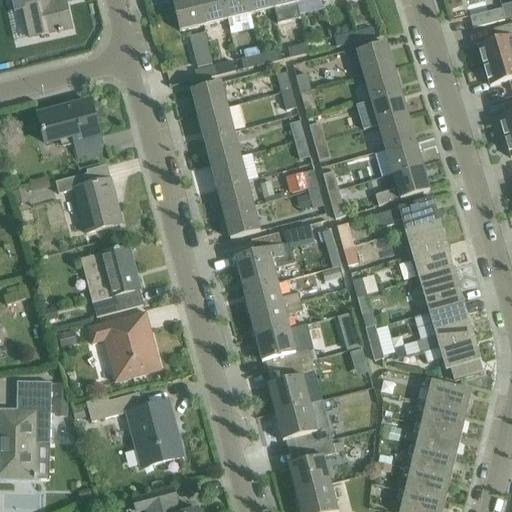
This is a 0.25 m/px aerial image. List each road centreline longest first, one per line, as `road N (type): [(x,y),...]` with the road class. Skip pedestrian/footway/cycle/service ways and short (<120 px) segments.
road 1 (residential): [(247,511),(130,61)]
road 2 (residential): [(511,312),(419,0)]
road 3 (residential): [(0,93),(130,61)]
